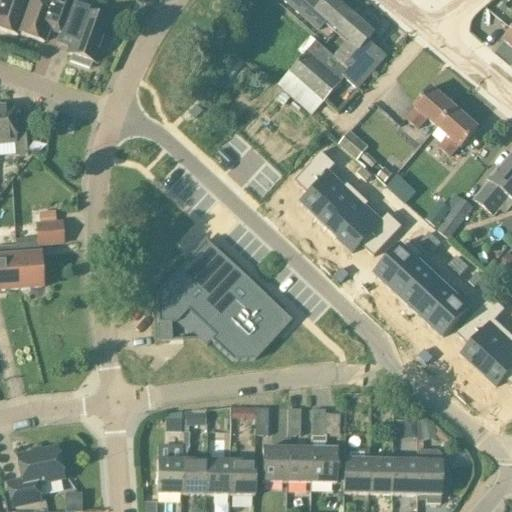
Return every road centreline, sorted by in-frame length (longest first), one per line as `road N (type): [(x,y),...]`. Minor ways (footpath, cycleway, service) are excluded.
road 1 (residential): [(391,380),(377,335),(165,141),(112,113)]
road 2 (residential): [(115,403),(95,208),(112,113)]
road 3 (residential): [(391,380),(316,378),(115,403)]
road 4 (residential): [(511,447),(485,444),(391,380)]
road 5 (residential): [(112,113),(173,0)]
